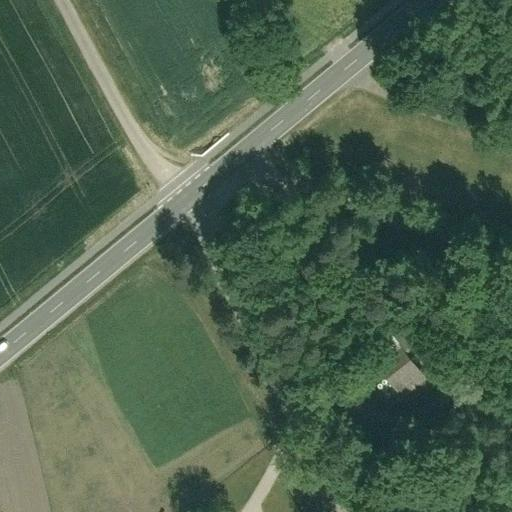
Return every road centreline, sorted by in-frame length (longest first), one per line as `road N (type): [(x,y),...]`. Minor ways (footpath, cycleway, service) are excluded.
road 1 (residential): [(179,204),(342,511)]
road 2 (residential): [(238,156),(314,199),(511,265)]
road 3 (tertiary): [(238,156),(425,0)]
road 4 (tertiary): [(0,353),(179,204)]
road 5 (track): [(59,0),(169,189)]
road 6 (track): [(342,69),(380,93),(511,132)]
